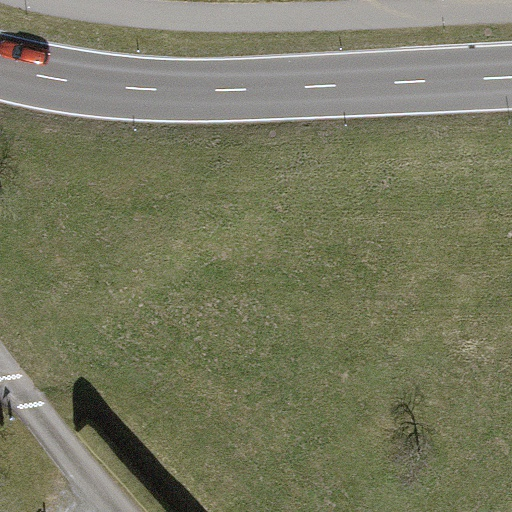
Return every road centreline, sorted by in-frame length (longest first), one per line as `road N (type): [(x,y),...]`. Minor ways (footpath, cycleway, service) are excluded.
road 1 (secondary): [(0,65),(58,80),(219,92),(511,79)]
road 2 (residential): [(0,381),(118,511)]
